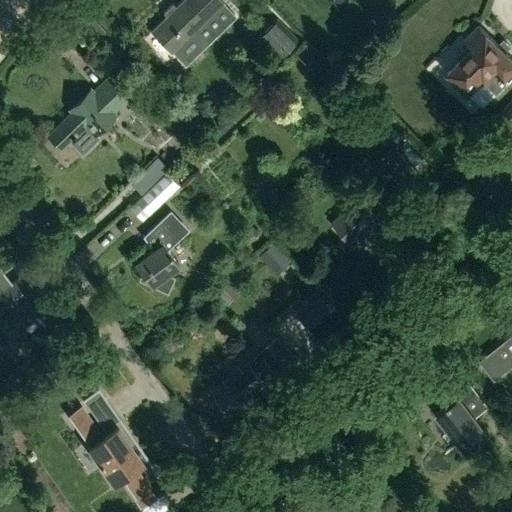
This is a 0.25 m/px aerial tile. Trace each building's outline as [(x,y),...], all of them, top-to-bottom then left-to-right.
[(179,0),(150,28),(187,63),(236,15),(221,0),(179,0)] [(299,39),(278,17),(262,33),(284,54),(299,39)] [(460,58),(446,72),(467,92),(480,79),(495,93),(511,75),(511,58),(477,25),(464,38),(469,43),(457,56),(460,58)] [(106,77),(93,89),(91,86),(77,100),(80,103),(48,133),(62,147),(69,140),(82,154),(99,139),(94,133),(116,112),(113,109),(125,98),(106,77)] [(511,99),(493,119),(507,133),(510,130),(511,131),(511,99)] [(217,139),(235,122),(227,114),(209,131),(217,139)] [(478,143),(474,141),(471,142),(468,144),(467,148),(467,151),(470,154),(473,155),(477,155),(479,152),(481,149),(480,145),(478,143)] [(420,172),(393,144),(373,164),(399,192),(420,172)] [(130,183),(140,193),(167,167),(157,156),(130,183)] [(165,172),(129,206),(142,220),(178,186),(165,172)] [(397,200),(395,202),(375,181),(332,221),(354,245),(364,235),(362,233),(384,212),(398,228),(411,216),(397,200)] [(151,248),(133,261),(142,273),(139,281),(167,294),(175,277),(166,273),(178,265),(167,249),(189,229),(170,210),(143,236),(144,238),(151,248)] [(0,296),(12,312),(33,296),(18,277),(11,282),(0,267),(0,296)] [(230,278),(216,294),(226,304),(241,288),(230,278)] [(298,314),(322,339),(345,317),(322,292),(298,314)] [(460,316),(451,304),(436,315),(444,327),(460,316)] [(0,338),(0,344),(13,362),(32,347),(16,326),(0,338)] [(511,333),(478,360),(493,379),(511,364),(511,333)] [(297,360),(277,337),(266,347),(268,349),(254,361),(270,379),(283,367),(286,370),(297,360)] [(451,360),(428,378),(449,406),(437,416),(466,453),(488,435),(460,399),(473,388),(451,360)] [(248,361),(239,369),(237,367),(224,379),(226,381),(215,392),(233,412),(257,389),(255,386),(263,378),(248,361)] [(98,388),(83,399),(91,411),(106,400),(98,388)] [(103,434),(83,405),(67,416),(88,446),(85,448),(113,486),(122,479),(141,507),(157,496),(137,469),(145,463),(117,424),(103,434)] [(359,511),(362,508),(330,480),(314,499),(328,511),(359,511)]
